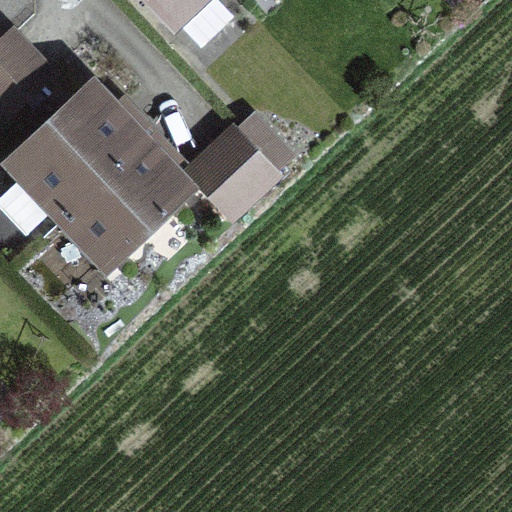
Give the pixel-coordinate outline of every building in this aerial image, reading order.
[(127,0),(179,54),(226,10),(216,0),(127,0)] [(85,106),(22,43),(0,65),(0,128),(31,159),(85,106)] [(53,224),(142,137),(99,93),(85,106),(31,159),(9,179),(53,224)] [(237,210),(298,151),(249,101),(188,160),(237,210)] [(142,137),(53,224),(114,287),(204,200),(142,137)]
